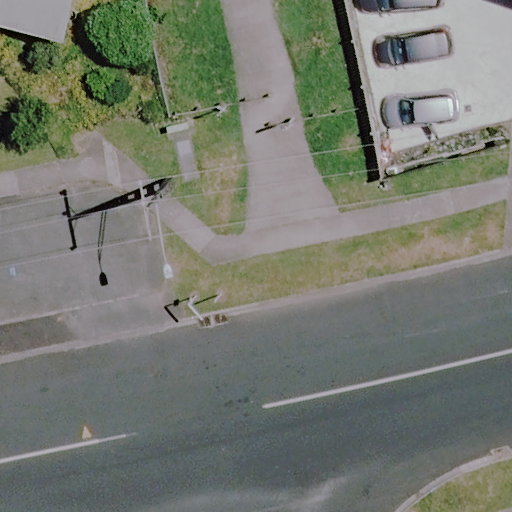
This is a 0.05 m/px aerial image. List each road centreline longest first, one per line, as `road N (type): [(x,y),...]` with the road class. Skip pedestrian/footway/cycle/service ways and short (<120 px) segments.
road 1 (tertiary): [(511,348),(197,419)]
road 2 (tertiary): [(197,419),(0,460)]
